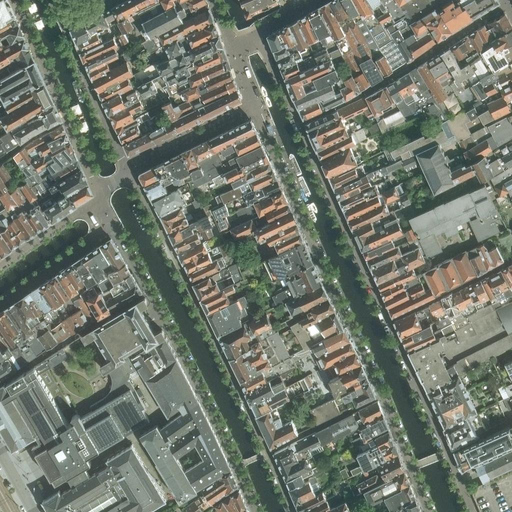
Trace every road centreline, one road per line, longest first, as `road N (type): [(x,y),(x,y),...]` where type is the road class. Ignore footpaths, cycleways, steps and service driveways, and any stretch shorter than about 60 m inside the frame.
road 1 (residential): [(294,511),(128,168),(99,194)]
road 2 (residential): [(148,292),(253,511)]
road 3 (residential): [(148,292),(0,382)]
road 4 (residential): [(0,303),(112,225)]
road 5 (residential): [(99,194),(0,267)]
